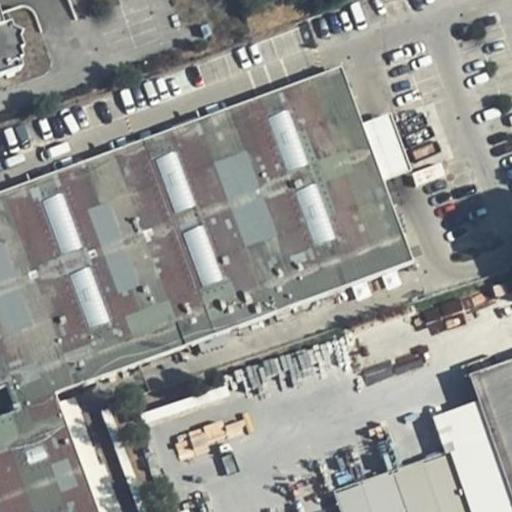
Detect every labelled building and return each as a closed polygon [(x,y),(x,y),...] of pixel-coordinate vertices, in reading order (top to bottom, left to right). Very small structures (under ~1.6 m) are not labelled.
[(0,0),(0,83),(15,78),(15,43),(1,36),(0,35),(0,0)] [(24,31),(30,13),(14,7),(7,25),(24,31)] [(0,511),(89,511),(46,394),(408,259),(337,67),(321,73),(0,191),(0,511)] [(440,306),(445,324),(466,318),(460,300),(440,306)] [(406,338),(422,337),(420,317),(359,322),(362,358),(407,355),(406,338)] [(511,362),(473,376),(511,485),(511,362)] [(473,511),(455,458),(338,500),(341,511),(473,511)]
